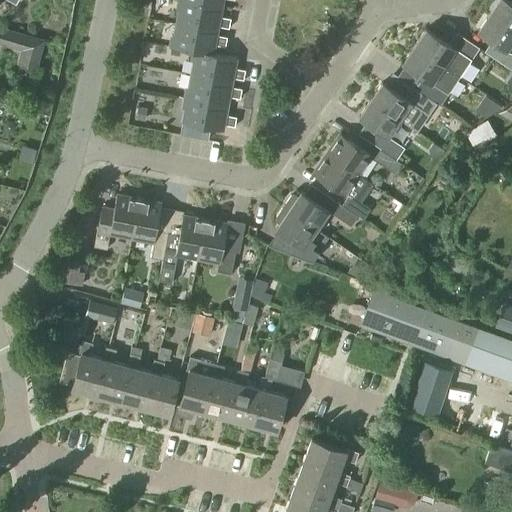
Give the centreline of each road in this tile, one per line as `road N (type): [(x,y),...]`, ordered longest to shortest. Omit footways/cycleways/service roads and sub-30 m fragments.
road 1 (residential): [(363,399),(331,388),(293,405),(256,503),(22,445)]
road 2 (residential): [(72,151),(252,178),(279,169),(328,90)]
road 3 (residential): [(0,293),(64,183),(72,151)]
road 4 (residential): [(72,151),(106,0)]
road 5 (residential): [(328,90),(253,49),(256,0)]
